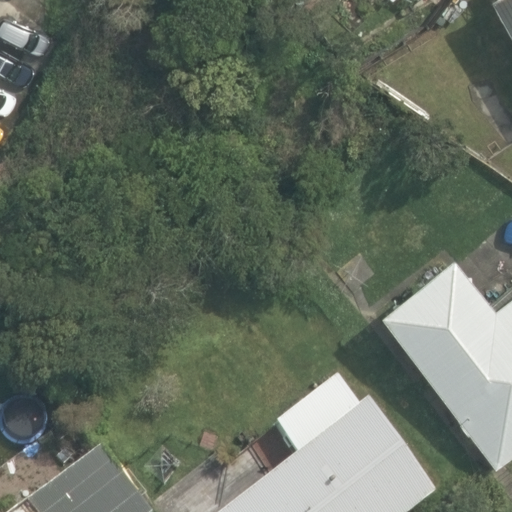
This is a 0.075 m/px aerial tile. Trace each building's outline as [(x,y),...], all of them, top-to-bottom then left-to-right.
[(511,0),(496,0),(511,29),(511,0)] [(476,88),(433,32),(389,66),(433,122),(476,88)] [(511,290),(497,302),(456,249),(382,306),(463,417),(460,419),(468,431),(471,429),(496,466),(511,453),(511,290)] [(413,511),(437,494),(368,400),(361,405),(336,376),(276,424),(299,455),(223,511),(413,511)] [(154,511),(101,444),(26,502),(34,511),(154,511)]
